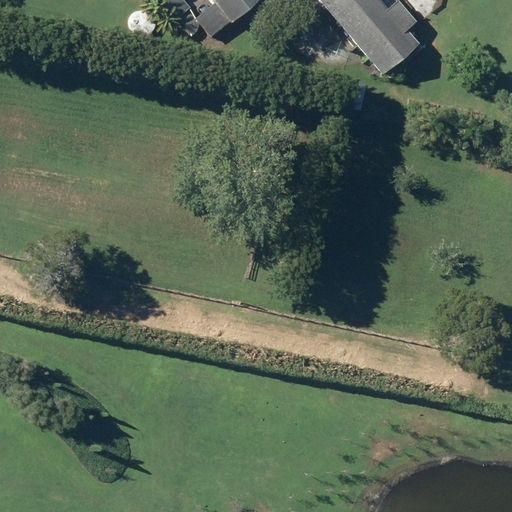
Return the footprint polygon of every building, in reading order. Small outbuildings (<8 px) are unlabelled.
[(147,0),(164,19),(182,4),(177,0),(147,0)] [(207,0),(208,1),(189,17),(203,33),(241,0),(207,0)] [(313,0),(318,5),(320,8),(372,69),(411,36),(399,22),(407,15),(393,0),(313,0)] [(135,37),(138,38),(142,38),(145,38),(147,37),(150,36),(152,35),(154,33),(156,30),(157,28),(157,25),(158,23),(157,20),(157,17),(156,15),(154,12),(152,10),(150,9),(147,7),(145,7),(142,6),(139,7),(137,7),(134,8),(132,10),(130,12),(128,14),(127,16),(126,19),(126,22),(126,24),(126,27),(127,30),(129,32),(131,34),(133,36),(135,37)] [(333,78),(328,102),(352,107),(357,83),(333,78)] [(393,98),(368,93),(365,109),(390,114),(393,98)]
